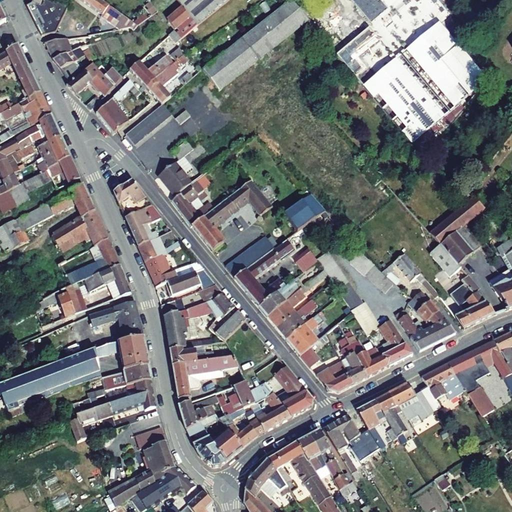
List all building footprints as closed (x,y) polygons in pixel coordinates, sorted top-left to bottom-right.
[(42,0),(41,6),(33,4),(27,7),(41,37),(56,33),(68,8),(56,3),(45,0),(42,0)] [(108,22),(120,31),(130,29),(134,31),(138,27),(100,0),(79,0),(102,16),(101,17),(108,22)] [(152,0),(149,3),(157,12),(164,7),(157,0),(152,0)] [(175,0),(198,26),(230,0),(175,0)] [(202,71),(219,92),(307,22),(291,1),(202,71)] [(179,31),(176,34),(181,40),(197,27),(182,9),(168,21),(175,30),(177,29),(179,31)] [(99,21),(106,26),(108,22),(101,17),(99,21)] [(488,82),(440,24),(363,88),(411,146),(488,82)] [(174,32),(169,37),(176,45),(181,40),(176,34),(174,32)] [(45,44),(53,61),(71,53),(65,40),(45,44)] [(74,45),(76,50),(80,49),(86,47),(85,42),(74,45)] [(0,71),(12,65),(24,90),(36,84),(18,46),(6,53),(0,56),(0,71)] [(90,63),(95,60),(89,50),(83,53),(80,49),(76,50),(71,53),(53,61),(61,71),(70,84),(82,75),(74,63),(85,56),(90,63)] [(179,49),(171,57),(176,63),(185,56),(179,49)] [(147,73),(139,64),(130,72),(145,88),(168,69),(173,65),(174,65),(166,56),(147,73)] [(178,70),(189,60),(185,56),(176,63),(174,65),(173,65),(178,70)] [(94,64),(82,75),(70,84),(67,86),(76,96),(93,82),(105,96),(122,81),(112,71),(108,74),(105,77),(98,69),(94,64)] [(178,70),(173,65),(168,69),(172,74),(173,75),(178,70)] [(98,69),(105,77),(108,74),(102,67),(98,69)] [(171,98),(162,90),(174,79),(170,75),(172,74),(168,69),(145,88),(162,106),(163,105),(171,98)] [(193,79),(189,74),(180,82),(184,87),(193,79)] [(114,98),(118,102),(129,91),(134,86),(130,82),(114,98)] [(41,94),(36,84),(24,90),(29,100),(41,94)] [(129,91),(137,99),(142,95),(134,86),(129,91)] [(19,104),(4,113),(1,114),(5,121),(1,123),(2,125),(3,127),(6,125),(7,124),(6,122),(23,113),(30,128),(51,117),(41,94),(29,100),(20,105),(19,104)] [(111,100),(96,115),(113,135),(129,122),(111,100)] [(158,110),(166,120),(172,116),(163,105),(162,106),(158,110)] [(152,114),(161,125),(166,120),(158,110),(152,114)] [(6,125),(10,132),(0,137),(0,144),(18,134),(30,128),(23,113),(6,122),(7,124),(6,125)] [(147,119),(156,129),(161,125),(152,114),(147,119)] [(142,123),(150,133),(156,129),(147,119),(142,123)] [(60,138),(53,121),(26,133),(32,145),(41,141),(43,146),(60,138)] [(136,127),(145,138),(150,133),(142,123),(136,127)] [(131,132),(140,142),(145,138),(136,127),(131,132)] [(126,136),(134,147),(140,142),(131,132),(126,136)] [(35,153),(31,146),(32,145),(26,133),(15,140),(15,141),(20,150),(5,158),(6,160),(8,164),(19,159),(21,162),(35,153)] [(70,159),(60,138),(43,146),(37,149),(42,159),(44,163),(39,166),(37,166),(42,174),(47,171),(48,171),(48,170),(70,159)] [(0,148),(0,163),(6,160),(5,158),(20,150),(15,141),(0,148)] [(183,158),(193,149),(187,141),(173,153),(179,161),(183,158)] [(189,165),(183,158),(179,161),(175,164),(184,175),(186,174),(187,175),(193,170),(194,168),(190,164),(189,165)] [(13,174),(24,169),(22,165),(18,167),(17,164),(21,162),(19,159),(8,164),(13,174)] [(80,180),(70,159),(48,170),(48,171),(47,171),(53,182),(58,191),(66,187),(80,180)] [(0,163),(0,175),(2,179),(0,179),(0,183),(0,184),(14,177),(13,174),(8,164),(6,160),(0,163)] [(158,178),(175,198),(192,185),(184,175),(175,164),(158,178)] [(367,168),(362,173),(378,190),(383,185),(367,168)] [(0,196),(0,216),(30,201),(27,195),(53,182),(47,171),(42,174),(19,186),(19,187),(0,196)] [(0,196),(19,187),(19,186),(14,177),(0,184),(0,183),(0,196)] [(114,194),(125,219),(152,207),(132,182),(114,194)] [(196,197),(203,192),(196,182),(192,185),(175,198),(171,202),(191,228),(192,228),(215,210),(209,203),(204,208),(197,213),(191,205),(198,200),(196,197)] [(262,217),(272,209),(251,182),(215,210),(192,228),(213,253),(224,244),(212,230),(249,201),(262,217)] [(61,198),(69,193),(66,187),(58,191),(61,198)] [(284,215),(297,233),(314,221),(319,217),(325,212),(311,196),(304,201),(284,215)] [(304,201),(302,198),(282,212),(284,215),(304,201)] [(453,216),(463,228),(484,210),(483,209),(473,199),(453,216)] [(75,207),(82,219),(95,213),(89,200),(75,207)] [(204,208),(198,200),(191,205),(197,213),(204,208)] [(148,226),(161,219),(152,207),(125,219),(138,248),(158,238),(155,233),(151,234),(146,237),(142,228),(148,226)] [(82,220),(71,227),(76,237),(87,231),(92,241),(95,247),(108,240),(95,213),(82,219),(82,220)] [(458,267),(461,265),(481,249),(463,228),(453,216),(430,235),(440,247),(458,267)] [(318,226),(323,222),(319,217),(314,221),(318,226)] [(146,237),(151,234),(148,226),(142,228),(146,237)] [(71,227),(52,238),(57,246),(57,248),(76,237),(71,227)] [(155,233),(158,238),(171,232),(168,227),(155,233)] [(76,237),(57,248),(62,256),(85,242),(86,244),(92,241),(87,231),(76,237)] [(163,245),(176,238),(171,232),(158,238),(138,248),(145,263),(162,255),(163,257),(165,256),(168,255),(166,250),(163,245)] [(274,250),(266,238),(251,249),(260,261),(274,250)] [(95,247),(90,250),(96,263),(66,277),(71,287),(76,284),(84,281),(92,277),(120,266),(108,240),(95,247)] [(172,246),(174,250),(182,245),(179,241),(172,246)] [(508,271),(511,277),(511,241),(500,247),(503,253),(500,255),(509,271),(508,271)] [(25,271),(28,275),(32,282),(60,267),(66,262),(62,256),(57,248),(57,246),(37,257),(28,242),(14,250),(19,258),(25,271)] [(258,285),(254,281),(295,252),(288,244),(283,248),(281,245),(274,250),(260,261),(234,279),(246,294),(258,285)] [(166,250),(168,255),(174,250),(172,246),(166,250)] [(430,256),(450,279),(461,270),(458,267),(440,247),(430,256)] [(260,261),(251,249),(225,269),(234,279),(260,261)] [(303,273),(317,262),(309,251),(295,262),(303,273)] [(321,267),(332,259),(328,253),(317,261),(321,267)] [(171,273),(165,256),(163,257),(162,255),(145,263),(155,287),(155,288),(166,284),(204,271),(197,263),(171,273)] [(381,274),(386,277),(390,274),(394,271),(392,269),(396,267),(411,284),(415,280),(418,281),(421,284),(435,299),(438,296),(423,279),(404,256),(381,274)] [(0,284),(17,275),(25,271),(19,258),(0,267),(0,284)] [(325,273),(336,265),(332,259),(321,267),(325,273)] [(329,279),(340,271),(336,265),(325,273),(329,279)] [(107,285),(114,301),(131,294),(120,266),(92,277),(84,281),(90,293),(107,285)] [(60,267),(32,282),(43,302),(66,290),(71,287),(66,277),(60,267)] [(374,267),(366,277),(371,281),(379,272),(374,267)] [(461,270),(450,279),(457,286),(462,282),(468,277),(462,271),(461,270)] [(17,275),(20,280),(28,275),(25,271),(17,275)] [(186,292),(188,297),(198,293),(216,286),(204,271),(166,284),(169,293),(171,298),(173,297),(186,292)] [(302,289),(305,293),(327,276),(324,271),(304,288),(302,289)] [(333,284),(344,277),(340,271),(329,279),(333,284)] [(493,290),(508,311),(511,309),(511,284),(511,277),(508,271),(489,283),(493,290)] [(371,281),(376,285),(384,276),(379,272),(371,281)] [(386,277),(397,286),(400,282),(390,274),(386,277)] [(384,276),(376,285),(380,290),(388,281),(384,276)] [(337,291),(348,283),(344,277),(333,284),(337,291)] [(462,282),(474,296),(478,293),(480,290),(468,277),(462,282)] [(296,279),(286,287),(259,309),(267,318),(286,303),(283,300),(298,287),(296,284),(299,282),(296,279)] [(280,280),(264,292),(263,291),(252,300),(259,309),(286,287),(280,280)] [(388,281),(380,290),(385,294),(393,285),(388,281)] [(304,288),(299,282),(296,284),(298,287),(283,300),(286,303),(302,289),(304,288)] [(472,327),(495,316),(478,293),(474,296),(462,282),(457,286),(453,290),(466,303),(472,311),(466,314),(464,315),(472,327)] [(341,296),(352,288),(348,283),(337,291),(341,296)] [(87,311),(84,303),(83,303),(76,284),(71,287),(66,290),(75,315),(87,311)] [(263,291),(258,285),(246,294),(252,300),(263,291)] [(325,291),(334,302),(341,297),(332,285),(325,291)] [(213,301),(223,294),(216,286),(198,293),(205,304),(206,304),(213,301)] [(345,301),(356,293),(352,288),(341,296),(345,301)] [(296,314),(292,310),(305,299),(303,295),(305,293),(302,289),(286,303),(267,318),(277,330),(296,314)] [(65,320),(75,315),(66,290),(43,302),(34,307),(36,314),(58,302),(65,320)] [(421,292),(412,301),(421,310),(430,302),(421,292)] [(173,297),(171,298),(169,293),(158,297),(161,307),(174,302),(173,297)] [(348,307),(359,299),(356,293),(345,301),(348,307)] [(225,317),(235,309),(223,294),(213,301),(206,304),(213,314),(216,320),(220,317),(223,314),(225,317)] [(348,307),(352,312),(363,305),(359,299),(348,307)] [(301,321),(305,318),(317,308),(311,301),(296,314),(277,330),(287,342),(305,326),(301,321)] [(412,301),(407,305),(416,315),(416,314),(426,324),(432,329),(436,327),(430,320),(421,310),(412,301)] [(185,311),(183,303),(175,305),(174,302),(161,307),(164,318),(185,311)] [(430,320),(438,313),(430,302),(421,310),(430,320)] [(89,317),(93,329),(101,326),(119,320),(123,340),(123,343),(143,339),(141,328),(135,303),(113,309),(114,309),(89,317)] [(369,310),(365,303),(363,305),(352,312),(351,312),(355,319),(369,310)] [(461,308),(466,314),(472,311),(466,303),(461,308)] [(185,311),(164,318),(170,351),(183,349),(213,345),(213,341),(186,345),(185,340),(188,339),(188,336),(190,335),(191,338),(198,337),(194,319),(213,314),(206,304),(205,304),(185,311)] [(351,315),(346,309),(343,312),(348,317),(351,315)] [(373,316),(369,310),(355,319),(359,325),(373,316)] [(422,328),(418,322),(414,325),(404,311),(395,317),(410,340),(419,353),(435,345),(426,332),(424,334),(422,330),(422,328)] [(334,319),(339,325),(348,317),(343,312),(334,319)] [(246,322),(238,313),(226,324),(234,333),(246,322)] [(321,319),(324,316),(321,313),(309,323),(305,326),(287,342),(300,358),(307,351),(310,349),(319,342),(311,333),(324,322),(321,319)] [(456,335),(438,313),(430,320),(436,327),(432,329),(426,332),(435,345),(456,335)] [(463,331),(472,327),(464,315),(455,319),(463,330),(463,331)] [(377,322),(373,316),(359,325),(363,331),(377,322)] [(334,319),(327,325),(332,330),(339,325),(334,319)] [(381,328),(377,322),(363,331),(367,338),(380,329),(381,328)] [(382,358),(389,369),(413,357),(390,322),(381,328),(380,329),(385,335),(383,337),(387,344),(382,347),(387,355),(382,358)] [(234,333),(226,324),(220,330),(213,324),(208,330),(224,343),(234,333)] [(95,335),(103,332),(101,326),(93,329),(95,335)] [(356,344),(350,333),(344,335),(346,339),(367,380),(389,369),(382,358),(382,357),(371,363),(366,354),(366,353),(364,354),(358,342),(356,344)] [(511,335),(511,334),(493,343),(500,354),(511,373),(511,335)] [(149,367),(143,339),(123,343),(116,344),(106,346),(81,355),(69,360),(0,385),(0,390),(6,408),(7,408),(9,413),(19,409),(17,404),(100,373),(97,360),(120,356),(124,372),(149,367)] [(367,380),(346,339),(339,342),(343,350),(341,351),(346,360),(353,373),(348,375),(353,387),(367,380)] [(485,346),(491,358),(500,354),(493,343),(485,346)] [(77,345),(65,349),(69,360),(81,355),(77,345)] [(494,364),(504,380),(511,375),(511,373),(500,354),(491,358),(485,346),(478,350),(483,362),(482,363),(484,368),(494,364)] [(387,355),(382,347),(377,350),(382,357),(382,358),(387,355)] [(215,361),(214,353),(197,356),(196,351),(184,352),(183,349),(170,351),(172,366),(215,361)] [(317,363),(320,360),(310,349),(307,351),(317,363)] [(366,354),(371,363),(382,357),(377,350),(375,349),(366,354)] [(448,365),(465,392),(471,402),(474,407),(484,400),(469,376),(484,368),(482,363),(483,362),(478,350),(448,365)] [(310,369),(317,363),(307,351),(300,358),(310,369)] [(234,358),(215,361),(172,366),(179,407),(191,403),(189,390),(198,389),(200,387),(199,381),(198,376),(222,372),(222,375),(225,374),(231,389),(234,388),(246,384),(234,358)] [(346,360),(341,362),(348,375),(353,373),(346,360)] [(339,395),(353,387),(348,375),(341,362),(317,377),(329,392),(339,395)] [(448,365),(421,378),(428,388),(421,392),(434,413),(441,408),(435,401),(446,395),(450,402),(465,392),(448,365)] [(124,374),(104,379),(106,391),(126,386),(126,387),(151,382),(149,367),(124,372),(124,374)] [(307,394),(286,368),(276,376),(288,391),(291,395),(295,400),(307,394)] [(198,376),(199,381),(223,378),(222,375),(222,372),(198,376)] [(151,382),(126,387),(128,394),(135,394),(135,397),(140,396),(143,407),(144,410),(145,412),(157,408),(151,382)] [(217,400),(218,403),(225,418),(234,413),(242,410),(250,407),(254,405),(255,405),(250,393),(246,384),(234,388),(237,394),(228,398),(231,404),(229,405),(225,396),(217,400)] [(265,399),(273,394),(266,384),(250,393),(255,405),(256,404),(265,399)] [(421,392),(414,397),(407,385),(388,396),(395,408),(398,406),(402,413),(407,422),(418,416),(422,421),(434,414),(434,413),(421,392)] [(102,396),(100,391),(87,395),(88,400),(90,400),(102,396)] [(276,397),(279,402),(291,395),(288,391),(276,397)] [(106,394),(102,396),(90,400),(98,422),(113,417),(107,399),(106,394)] [(128,394),(125,394),(107,399),(113,417),(138,409),(143,407),(140,396),(135,397),(135,394),(128,394)] [(273,394),(265,399),(273,411),(274,413),(266,418),(264,415),(262,417),(257,419),(258,422),(264,433),(291,419),(283,407),(279,402),(276,397),(273,394)] [(313,402),(307,394),(295,400),(291,395),(279,402),(283,407),(291,419),(311,408),(313,402)] [(395,408),(388,396),(376,402),(382,412),(383,415),(392,429),(397,438),(403,434),(408,432),(397,415),(402,413),(398,406),(395,408)] [(216,398),(192,406),(191,403),(179,407),(186,431),(197,426),(197,425),(200,423),(215,415),(211,406),(215,404),(218,403),(217,400),(216,398)] [(85,408),(80,410),(78,404),(72,406),(77,420),(79,420),(81,428),(82,428),(98,422),(90,400),(88,400),(83,402),(85,408)] [(492,412),(484,400),(474,407),(482,419),(492,412)] [(357,413),(381,450),(385,448),(385,447),(374,429),(380,425),(377,418),(375,416),(382,412),(376,402),(357,413)] [(215,404),(219,413),(215,415),(219,421),(225,418),(218,403),(215,404)] [(262,417),(256,404),(255,405),(254,405),(255,409),(252,410),(257,419),(262,417)] [(9,413),(10,418),(27,411),(25,407),(19,409),(9,413)] [(242,450),(258,437),(249,427),(241,434),(231,422),(245,414),(242,410),(234,413),(225,418),(219,421),(228,432),(242,450)] [(204,428),(219,421),(215,415),(200,423),(204,428)] [(348,417),(337,423),(344,434),(350,443),(353,441),(356,445),(359,450),(361,449),(366,456),(371,453),(366,446),(359,437),(360,436),(348,417)] [(85,437),(82,428),(81,428),(79,420),(77,420),(69,423),(77,443),(98,435),(97,432),(85,437)] [(258,422),(249,427),(258,437),(264,433),(258,422)] [(186,431),(190,438),(195,436),(205,431),(204,428),(200,423),(197,425),(197,426),(186,431)] [(344,434),(337,423),(323,430),(340,458),(341,457),(344,463),(355,481),(360,477),(357,472),(343,450),(348,447),(341,435),(344,434)] [(159,444),(166,442),(162,429),(155,431),(159,444)] [(387,432),(393,442),(398,439),(397,438),(392,429),(387,432)] [(148,433),(152,446),(159,444),(155,431),(148,433)] [(198,437),(201,442),(193,446),(198,457),(205,464),(213,469),(220,468),(226,463),(212,444),(205,431),(195,436),(196,438),(198,437)] [(228,432),(212,444),(226,463),(242,450),(228,432)] [(335,460),(319,432),(310,437),(325,466),(335,460)] [(440,435),(444,440),(449,437),(446,432),(440,435)] [(148,433),(141,435),(145,448),(151,447),(152,446),(148,433)] [(402,445),(408,442),(403,434),(397,438),(398,439),(402,445)] [(141,435),(135,437),(139,451),(145,448),(141,435)] [(325,466),(310,437),(296,444),(320,481),(330,475),(325,466)] [(152,449),(143,452),(149,471),(130,483),(137,496),(142,493),(145,492),(155,486),(167,478),(162,474),(175,469),(166,442),(159,444),(152,446),(151,447),(152,449)] [(320,481),(296,444),(267,461),(276,472),(290,463),(322,511),(339,511),(331,499),(332,498),(320,481)] [(343,499),(357,491),(353,483),(353,484),(347,474),(344,476),(335,460),(325,466),(330,475),(343,499)] [(266,511),(255,500),(259,491),(261,490),(268,482),(278,492),(280,494),(282,497),(289,492),(276,472),(267,461),(249,481),(245,491),(244,505),(248,511),(266,511)] [(359,470),(365,479),(369,476),(363,467),(359,470)] [(433,468),(427,472),(431,479),(437,475),(433,468)] [(167,478),(155,486),(163,495),(166,492),(173,500),(181,492),(187,497),(196,488),(175,469),(162,474),(167,478)] [(436,485),(445,479),(442,476),(434,481),(436,485)] [(441,492),(450,486),(445,479),(436,485),(441,492)] [(261,490),(271,499),(278,492),(268,482),(261,490)] [(137,496),(130,483),(108,494),(116,510),(137,496)] [(149,499),(159,493),(155,486),(145,492),(149,499)] [(206,511),(205,511),(213,504),(214,504),(202,493),(187,506),(192,511),(206,511)]
